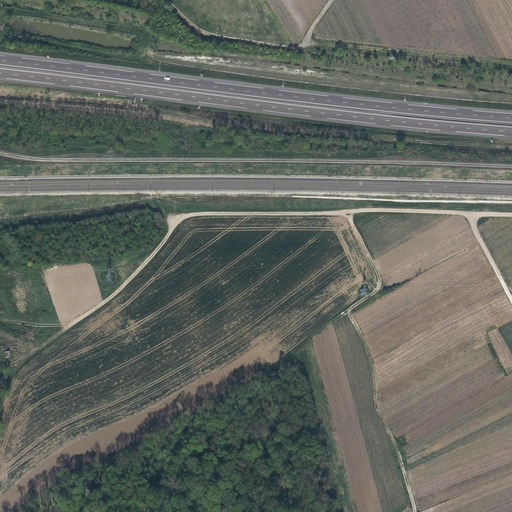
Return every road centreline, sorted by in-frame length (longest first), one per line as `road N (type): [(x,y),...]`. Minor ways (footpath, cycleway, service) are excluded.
road 1 (motorway): [(0,73),(511,131)]
road 2 (motorway): [(511,118),(0,60)]
road 3 (track): [(65,329),(119,289),(186,215),(511,213)]
road 4 (track): [(164,0),(202,34),(301,48),(334,0)]
road 5 (track): [(290,352),(381,286),(347,212)]
